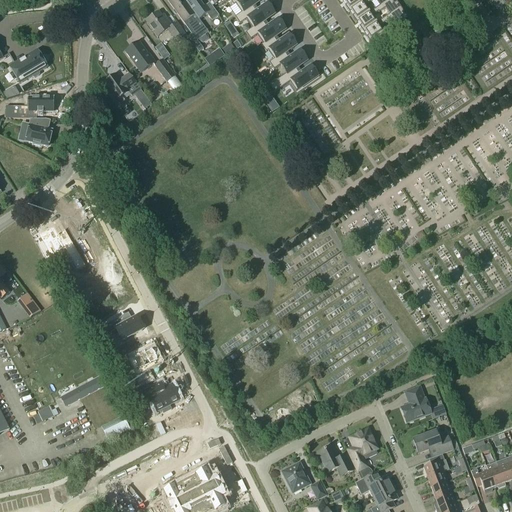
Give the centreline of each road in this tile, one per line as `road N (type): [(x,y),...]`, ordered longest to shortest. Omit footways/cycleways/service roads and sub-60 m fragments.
road 1 (residential): [(75,169),(222,436)]
road 2 (residential): [(413,511),(368,416),(264,463),(257,473),(277,511)]
road 3 (residential): [(65,509),(222,436)]
road 4 (tertiary): [(75,169),(99,20)]
